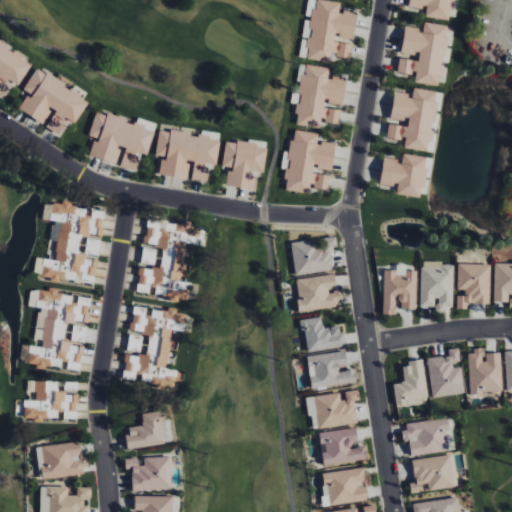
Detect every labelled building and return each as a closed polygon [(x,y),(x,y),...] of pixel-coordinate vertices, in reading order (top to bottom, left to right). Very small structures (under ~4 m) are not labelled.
[(357,12),(341,10),(342,3),(323,0),(308,0),(306,18),(305,18),(302,39),(303,39),(300,58),(330,62),(331,56),(350,59),(352,45),(336,42),(337,37),(354,40),(357,12)] [(409,0),(409,7),(425,9),(424,17),(452,20),(455,0),(409,0)] [(401,53),(419,55),(418,61),(399,58),(397,73),(414,75),(413,82),(440,86),(449,26),(423,22),(422,29),(405,26),(401,53)] [(0,95),(1,96),(9,81),(19,86),(33,61),(0,43),(0,95)] [(343,104),(346,78),(329,76),(330,69),(301,65),(297,94),(292,94),(291,104),(298,104),(295,125),(321,128),(322,123),(338,125),(340,111),(322,108),(323,102),(343,104)] [(43,124),(51,110),(55,112),(46,128),(59,135),(68,119),(76,124),(89,99),(35,69),(24,90),(28,93),(18,111),(43,124)] [(437,92),(412,88),(411,94),(394,92),(390,119),(408,121),(407,127),(388,124),(386,138),(405,140),(404,149),(429,152),(437,92)] [(157,124),(137,118),(135,123),(96,112),(89,138),(94,140),(89,156),(118,165),(118,166),(134,170),(139,153),(147,156),(157,124)] [(159,176),(187,180),(190,161),(193,162),(191,180),(206,182),(208,166),(216,167),(220,141),(209,139),(210,136),(159,129),(155,157),(162,158),(159,176)] [(284,190),(310,194),(311,188),(327,190),(330,176),(312,173),(313,167),(331,170),(335,143),(319,141),(320,134),(293,130),(290,152),(284,151),(281,168),(287,169),(284,190)] [(225,141),(221,169),(228,169),(225,186),(253,190),(256,171),(263,173),(267,147),(237,142),(237,143),(225,141)] [(379,184),(397,187),(396,194),(421,198),(427,158),(401,154),(400,160),(383,158),(379,184)] [(105,210),(61,204),(61,206),(45,204),(42,220),(53,221),(50,240),(57,241),(55,260),(36,258),(34,277),(65,280),(66,273),(70,273),(69,277),(75,278),(74,282),(94,284),(97,260),(86,259),(86,254),(99,256),(105,210)] [(135,292),(188,302),(192,283),(182,281),(190,244),(198,246),(200,237),(204,238),(206,229),(148,217),(143,245),(163,249),(161,258),(155,257),(157,250),(143,247),(140,263),(151,265),(150,270),(140,268),(135,292)] [(295,276),(334,270),(331,248),(337,247),(335,237),(291,243),(295,276)] [(453,308),(454,263),(421,262),(420,307),(436,307),(435,312),(446,313),(446,307),(453,308)] [(493,302),(510,302),(509,308),(511,307),(511,263),(494,263),(493,302)] [(457,290),(465,290),(464,296),(457,296),(456,309),(468,310),(468,304),(489,304),(490,265),(458,264),(457,290)] [(417,271),(406,271),(406,265),(396,265),(396,271),(384,270),(382,315),(398,315),(398,308),(416,309),(417,271)] [(300,312),(342,307),(340,290),(336,291),(334,275),(295,279),(300,312)] [(79,372),(84,348),(71,345),(72,341),(84,343),(87,326),(86,326),(91,299),(56,292),(57,289),(48,287),(47,292),(31,289),(28,306),(40,308),(32,346),(30,346),(27,364),(45,368),(46,365),(79,372)] [(345,347),(342,326),(323,328),(322,317),(302,320),(306,352),(345,347)] [(143,337),(129,335),(127,351),(140,353),(143,337)] [(432,397),(465,392),(458,347),(448,349),(448,354),(426,358),(432,397)] [(470,393),(502,391),(500,352),(484,353),(484,350),(468,350),(470,393)] [(307,356),(311,388),(356,383),(355,369),(347,370),(345,351),(307,356)] [(393,383),(396,406),(416,404),(415,399),(428,398),(423,360),(402,363),(404,381),(393,383)] [(24,418),(33,419),(33,422),(44,422),(44,418),(61,419),(77,419),(77,395),(67,395),(67,391),(78,391),(78,383),(64,383),(64,391),(58,391),(59,381),(28,381),(28,392),(36,393),(36,401),(24,400),(24,418)] [(307,396),(311,429),(357,424),(355,400),(360,400),(358,390),(342,391),(342,393),(307,396)] [(128,448),(172,441),(168,420),(163,421),(162,411),(141,414),(143,425),(125,428),(128,448)] [(402,422),(404,442),(409,441),(410,456),(449,452),(446,418),(402,422)] [(319,432),(323,466),(367,460),(365,444),(358,445),(356,427),(319,432)] [(37,446),(41,480),(87,474),(85,456),(81,456),(80,441),(37,446)] [(412,459),(414,482),(410,482),(411,493),(426,492),(426,491),(454,488),(451,455),(412,459)] [(171,489),(170,456),(143,457),(144,465),(138,465),(138,458),(125,458),(125,469),(131,469),(132,491),(171,489)] [(320,473),(324,506),(368,501),(364,468),(320,473)] [(40,486),(39,511),(86,511),(87,499),(91,500),(91,487),(77,487),(77,495),(67,495),(68,487),(40,486)] [(134,511),(130,511),(173,511),(173,496),(134,495),(134,511)] [(458,511),(457,497),(412,503),(413,511),(458,511)]
